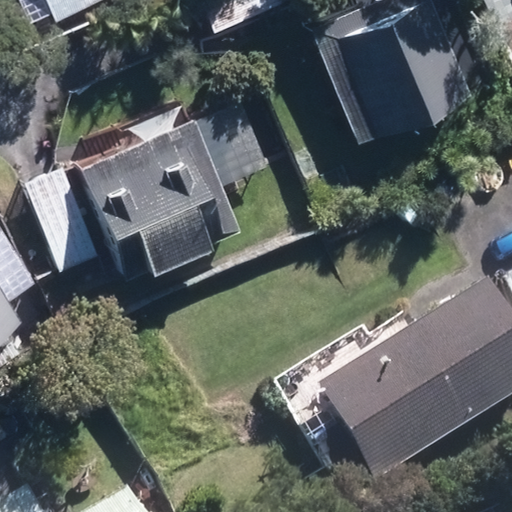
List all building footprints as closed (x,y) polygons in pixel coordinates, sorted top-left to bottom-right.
[(17,0),(32,31),(95,0),(17,0)] [(193,0),(205,29),(278,0),(193,0)] [(348,0),(350,5),(308,20),(352,141),(467,99),(430,0),(348,0)] [(194,112),(75,161),(122,278),(242,230),(194,112)] [(66,163),(23,178),(55,268),(98,253),(66,163)] [(511,268),(498,277),(511,298),(511,268)] [(344,498),(368,482),(511,385),(511,322),(478,271),(367,345),(358,332),(272,390),(344,498)] [(0,301),(0,334),(14,326),(0,301)] [(144,511),(97,428),(0,483),(0,511),(144,511)]
